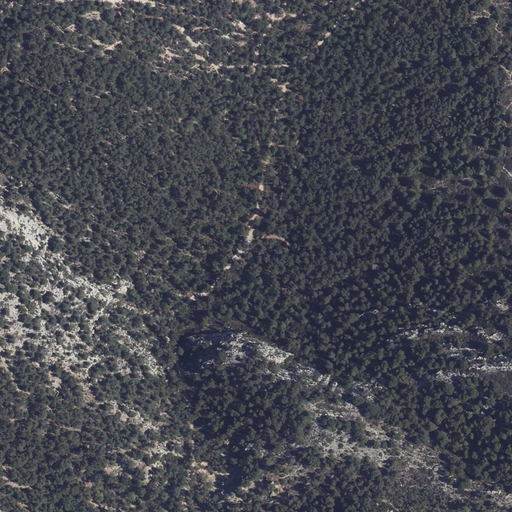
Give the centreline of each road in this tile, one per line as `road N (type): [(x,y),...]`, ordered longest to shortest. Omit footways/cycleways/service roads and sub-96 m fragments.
road 1 (track): [(295,65),(277,108),(251,231),(213,287),(173,315),(170,334),(191,421),(185,511)]
road 2 (track): [(0,349),(24,393),(56,384),(86,411),(85,484),(92,502),(125,511)]
road 3 (track): [(134,0),(198,44),(241,36),(263,67),(295,65)]
